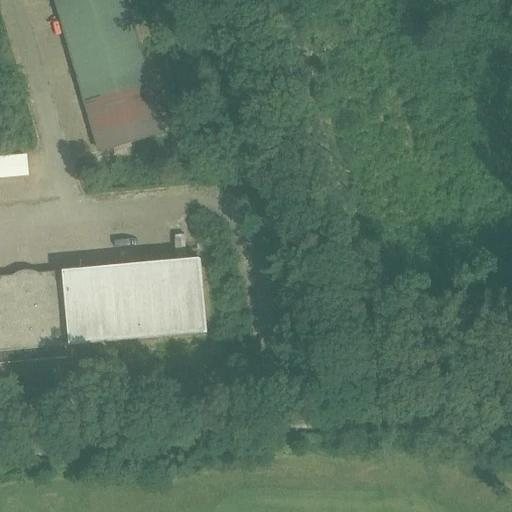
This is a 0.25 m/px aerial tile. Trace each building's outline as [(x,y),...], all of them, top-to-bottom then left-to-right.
[(56,0),(100,152),(164,133),(125,0),(56,0)] [(0,178),(28,176),(26,155),(0,157),(0,178)] [(32,198),(31,186),(14,187),(15,199),(32,198)] [(0,276),(0,351),(73,345),(208,332),(201,258),(0,276)] [(73,345),(0,351),(0,363),(74,356),(73,345)]
